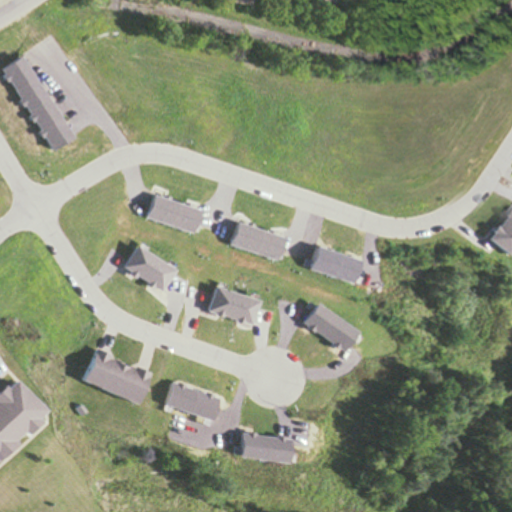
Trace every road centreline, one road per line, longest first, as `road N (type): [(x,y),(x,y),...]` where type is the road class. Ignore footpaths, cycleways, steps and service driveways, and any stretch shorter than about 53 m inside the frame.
road 1 (residential): [(0,234),(122,157),(154,151),(386,228),(431,226),(472,199),(511,128)]
road 2 (residential): [(120,0),(368,56),(438,47),(481,26),(509,0)]
road 3 (residential): [(276,381),(105,311),(0,149)]
